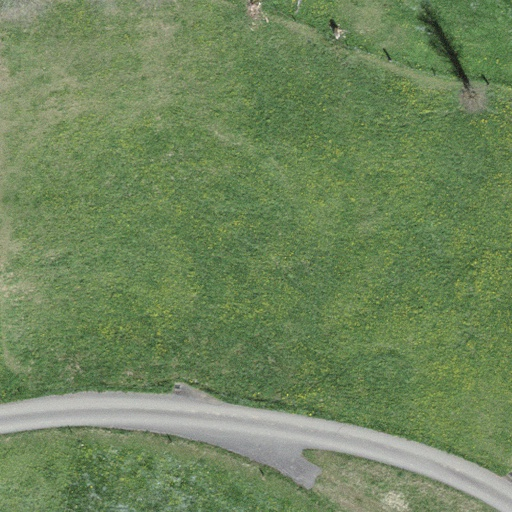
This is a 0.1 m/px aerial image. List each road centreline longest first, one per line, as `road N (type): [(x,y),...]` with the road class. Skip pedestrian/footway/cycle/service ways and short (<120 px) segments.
road 1 (track): [(511,500),(432,461),(290,429),(112,410),(0,421)]
road 2 (track): [(221,421),(370,511)]
